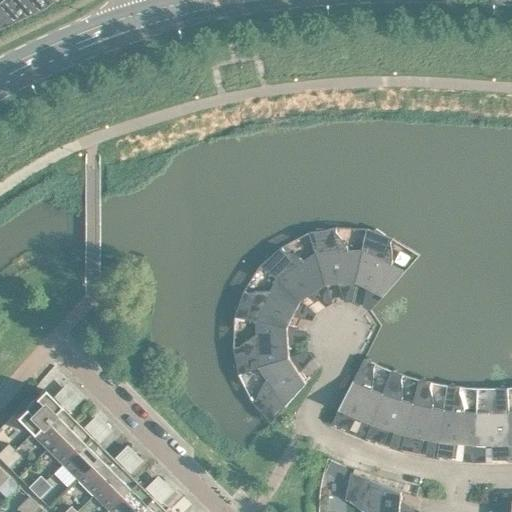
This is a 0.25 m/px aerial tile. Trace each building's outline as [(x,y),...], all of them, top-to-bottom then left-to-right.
[(0,0),(0,11),(24,0),(0,0)] [(304,220),(311,241),(322,271),(351,269),(352,270),(358,238),(357,238),(344,239),(343,236),(342,234),(338,226),(332,220),(331,215),(304,220)] [(362,216),(357,238),(358,238),(352,270),(378,283),(379,284),(401,259),(387,252),(388,249),(388,247),(388,239),(386,230),(388,226),(362,216)] [(256,252),(272,267),(272,266),(297,288),(297,287),(321,272),(322,271),(311,241),(299,249),(297,247),(295,245),(288,241),(279,238),(277,234),(256,252)] [(230,304),(252,309),(252,308),(283,315),(283,314),(296,288),(297,288),(272,266),(272,267),(266,279),(263,279),(260,278),(252,278),(243,280),(239,278),(230,304)] [(234,362),(255,355),(254,355),(285,345),(285,344),(283,315),(252,308),(252,309),(253,323),(250,323),(247,324),(240,329),(233,335),(229,335),(234,362)] [(254,355),(255,355),(262,367),(260,369),(259,371),(254,378),(252,387),(248,389),(266,411),(302,370),(301,369),(285,345),(254,355)] [(352,405),(367,411),(378,382),(377,382),(367,377),(368,374),(369,366),(369,356),(371,351),(359,346),(327,411),(345,419),(352,405)] [(385,417),(400,421),(401,422),(408,392),(397,388),(398,384),(398,376),(397,367),(398,362),(386,358),(377,382),(378,382),(367,411),(361,426),(379,432),(385,417)] [(419,425),(434,428),(435,429),(440,398),(439,398),(428,396),(428,392),(428,384),(425,375),(426,370),(414,367),(408,392),(401,422),(400,421),(396,437),(415,441),(419,425)] [(454,430),(470,432),(472,401),(460,400),(459,396),(458,388),(455,379),(455,374),(443,373),(439,398),(440,398),(435,429),(434,428),(432,444),(451,446),(454,430)] [(472,401),(470,432),(486,432),(488,448),(507,448),(506,432),(505,432),(504,401),(503,376),(490,376),(490,381),(486,390),(484,397),(484,401),(472,401)] [(7,405),(24,421),(52,393),(35,377),(7,405)] [(24,421),(39,436),(67,408),(52,393),(24,421)] [(39,436),(54,452),(82,424),(67,408),(39,436)] [(54,452),(69,467),(97,439),(82,424),(54,452)] [(7,438),(0,444),(0,455),(12,443),(7,438)] [(69,467),(85,482),(113,454),(97,439),(69,467)] [(85,482),(100,497),(128,469),(113,454),(85,482)] [(323,455),(320,461),(330,465),(332,459),(323,455)] [(364,500),(362,511),(378,511),(394,509),(397,480),(397,479),(346,460),(344,469),(341,468),(342,480),(340,487),(345,488),(352,494),(358,498),(361,499),(364,500)] [(20,475),(25,480),(37,468),(32,463),(20,475)] [(37,468),(25,480),(31,486),(43,474),(37,468)] [(100,497),(114,511),(115,511),(143,485),(128,469),(100,497)] [(8,496),(14,501),(26,489),(20,484),(8,496)] [(115,511),(146,511),(158,500),(143,485),(115,511)] [(26,489),(14,501),(19,507),(31,495),(26,489)] [(50,505),(56,511),(68,499),(62,493),(50,505)] [(68,499),(56,511),(65,511),(73,504),(68,499)] [(170,511),(158,500),(146,511),(170,511)]
